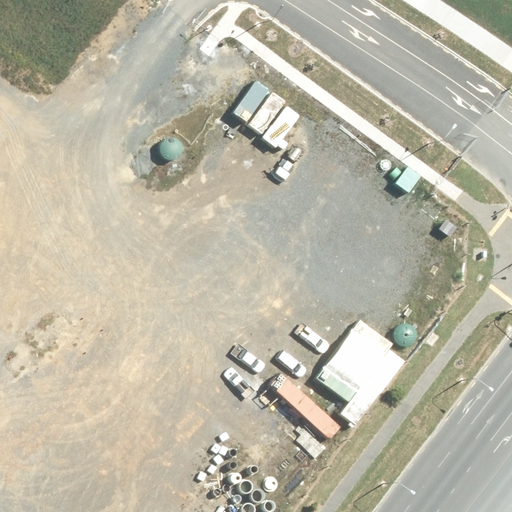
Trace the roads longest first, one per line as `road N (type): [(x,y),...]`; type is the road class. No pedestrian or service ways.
road 1 (residential): [(191,0),(0,252)]
road 2 (residential): [(511,152),(296,0)]
